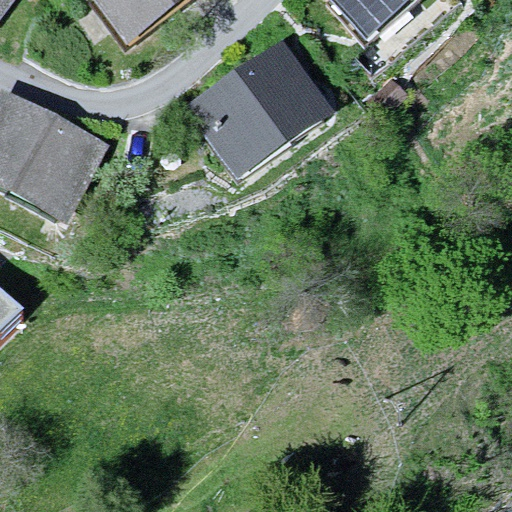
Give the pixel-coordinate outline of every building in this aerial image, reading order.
[(42,0),(0,0),(0,34),(12,43),(42,0)] [(114,0),(160,61),(242,0),(114,0)] [(473,0),(363,0),(414,55),(473,0)] [(371,130),(318,51),(220,118),(273,196),(371,130)] [(146,155),(29,97),(0,155),(0,183),(106,236),(146,155)] [(0,387),(54,334),(0,279),(0,387)]
